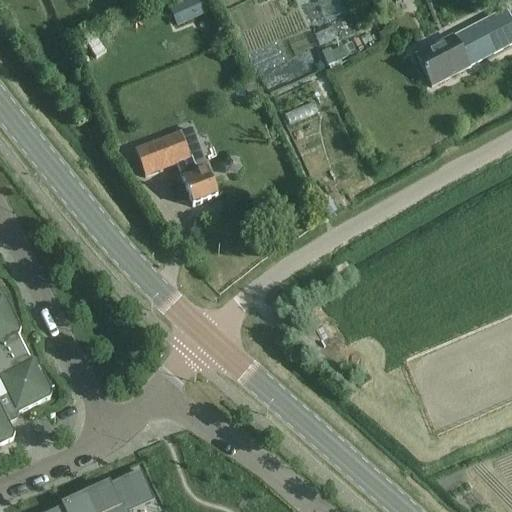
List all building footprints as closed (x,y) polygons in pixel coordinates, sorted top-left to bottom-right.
[(469,69),(511,46),(511,25),(506,13),(454,40),(453,39),(415,59),(431,90),(469,70),(469,69)] [(326,96),(306,108),(313,118),(332,106),(326,96)] [(167,141),(154,146),(165,174),(178,169),(193,208),(218,199),(204,164),(191,132),(179,137),(167,141)] [(206,166),(217,197),(244,187),(233,157),(206,166)] [(4,300),(0,298),(0,449),(11,443),(14,437),(12,433),(2,415),(9,412),(11,415),(18,417),(49,401),(51,395),(35,363),(29,361),(18,338),(20,332),(4,300)] [(45,423),(53,440),(67,433),(60,417),(45,423)] [(337,426),(330,435),(367,464),(374,456),(337,426)] [(142,511),(155,506),(141,476),(112,489),(109,484),(61,507),(62,510),(56,511),(142,511)]
